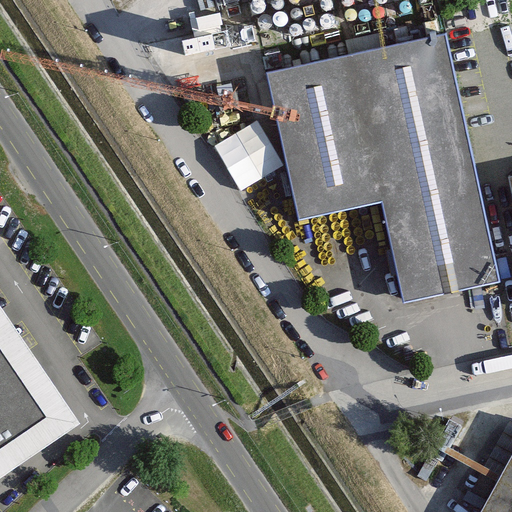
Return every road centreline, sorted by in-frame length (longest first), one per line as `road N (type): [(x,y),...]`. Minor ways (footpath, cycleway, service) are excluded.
road 1 (unclassified): [(90,0),(311,337),(355,380),(396,396),(511,377)]
road 2 (secondary): [(190,392),(0,112)]
road 3 (unclassified): [(190,392),(58,511)]
road 4 (secondary): [(271,511),(190,392)]
